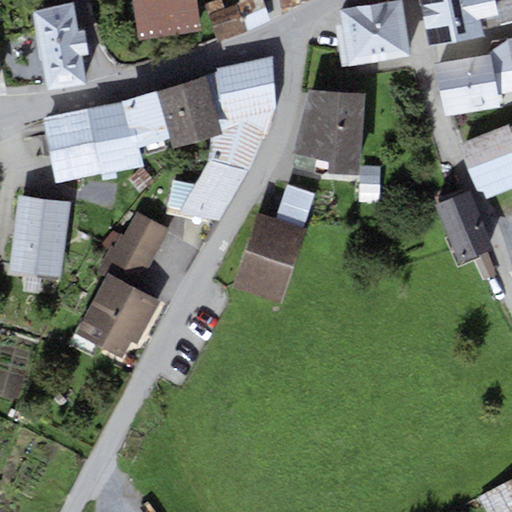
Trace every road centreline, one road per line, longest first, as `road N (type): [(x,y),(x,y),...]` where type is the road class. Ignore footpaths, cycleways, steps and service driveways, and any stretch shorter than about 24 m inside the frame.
road 1 (unclassified): [(282,30),(290,54),(280,140),(74,511)]
road 2 (residential): [(406,0),(421,64),(511,287)]
road 3 (tertiary): [(282,30),(106,91)]
